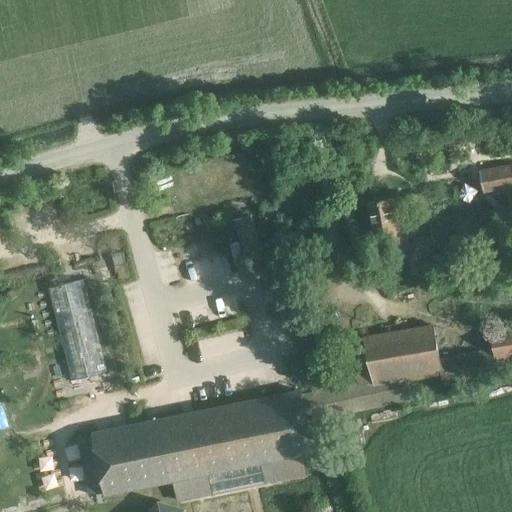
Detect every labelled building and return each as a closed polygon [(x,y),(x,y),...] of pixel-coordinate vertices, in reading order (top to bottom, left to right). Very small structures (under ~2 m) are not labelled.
[(511,162),(478,168),(482,193),(511,187),(511,162)] [(399,197),(383,200),(366,203),(375,256),(408,250),(399,197)] [(235,220),(243,249),(257,246),(249,216),(235,220)] [(46,288),(69,381),(108,372),(85,279),(46,288)] [(332,416),(383,405),(410,400),(407,380),(442,374),(444,388),(511,376),(511,331),(492,335),(495,353),(436,362),(430,326),(362,337),(363,339),(346,342),(353,384),(325,389),(332,416)] [(300,394),(299,391),(94,432),(94,435),(79,438),(90,493),(105,490),(106,493),(116,491),(116,492),(174,481),(178,500),(305,474),(301,453),(311,451),(305,421),(332,416),(325,389),(300,394)]
